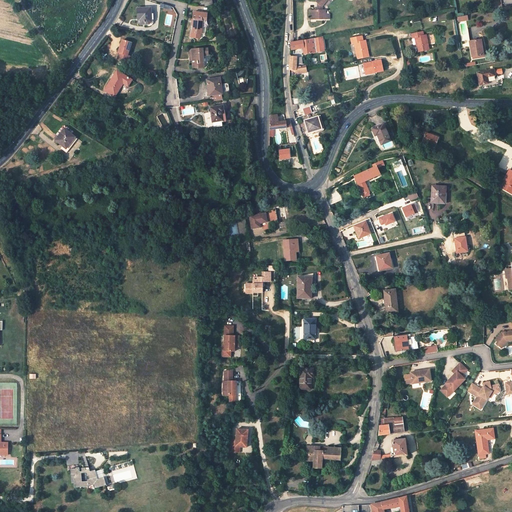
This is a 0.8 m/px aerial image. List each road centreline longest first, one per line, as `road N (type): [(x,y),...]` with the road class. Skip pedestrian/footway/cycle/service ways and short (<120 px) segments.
road 1 (secondary): [(511,104),(375,102),(348,119),(314,183)]
road 2 (secondary): [(314,183),(294,191),(266,172),(263,76),(238,0)]
road 3 (secondary): [(119,0),(0,162)]
road 4 (residential): [(314,183),(379,365)]
road 5 (residential): [(288,0),(285,78),(314,183)]
road 6 (unclassified): [(352,498),(381,498),(511,458)]
road 7 (residential): [(379,365),(474,349),(488,367),(511,365)]
road 8 (residential): [(379,365),(372,433),(352,498)]
